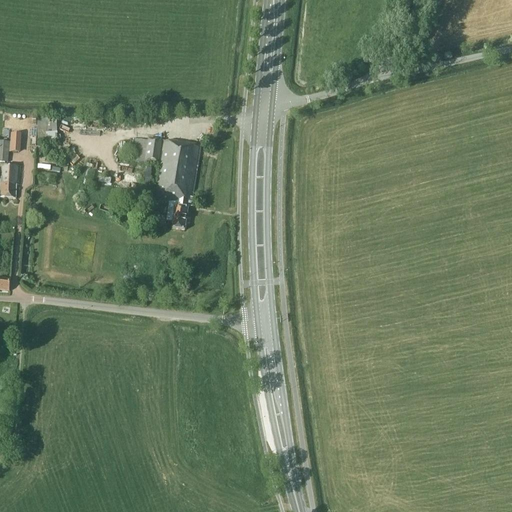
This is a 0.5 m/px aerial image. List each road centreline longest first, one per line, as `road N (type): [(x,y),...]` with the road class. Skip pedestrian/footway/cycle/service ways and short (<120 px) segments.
road 1 (unclassified): [(0,298),(257,323)]
road 2 (primary): [(272,322),(271,109)]
road 3 (primary): [(255,113),(257,323)]
road 4 (primary): [(257,323),(298,511)]
road 5 (primary): [(299,511),(272,322)]
road 6 (track): [(23,299),(13,421),(0,454)]
road 7 (unclassified): [(380,76),(511,48)]
